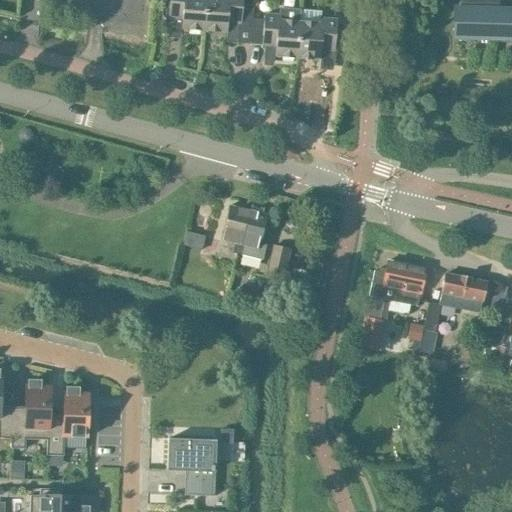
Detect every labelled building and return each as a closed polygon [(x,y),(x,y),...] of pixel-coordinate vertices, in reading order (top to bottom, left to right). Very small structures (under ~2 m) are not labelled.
[(169,0),(169,2),(164,3),(165,18),(168,18),(181,19),(180,29),(203,31),(205,0),(169,0)] [(250,45),(253,6),(241,5),(241,0),(205,0),(203,31),(226,33),(226,23),(238,24),(236,44),(250,45)] [(300,18),(300,11),(280,10),(279,16),(264,15),(263,20),(252,19),(253,6),(250,45),(275,47),(274,57),(296,59),(300,18)] [(511,39),(511,10),(454,11),(454,39),(511,39)] [(300,18),(296,59),(319,60),(320,50),(333,52),(333,51),(336,52),(340,36),(335,35),(336,21),(320,19),(319,25),(300,23),(300,18)] [(234,253),(246,211),(228,206),(220,240),(234,243),(232,253),(234,253)] [(246,211),(234,253),(240,255),(261,261),(265,245),(259,244),(266,216),(246,211)] [(204,237),(186,232),(182,246),(200,250),(204,237)] [(283,273),(288,251),(271,247),(266,269),(283,273)] [(368,297),(364,316),(378,319),(382,300),(417,307),(418,301),(424,269),(387,261),(384,273),(373,271),(368,297)] [(478,314),(485,282),(445,274),(440,294),(438,306),(439,306),(478,314)] [(438,306),(428,304),(423,328),(433,330),(439,306),(438,306)] [(413,316),(408,339),(418,341),(424,316),(417,314),(413,316)] [(364,318),(358,347),(376,350),(382,322),(364,318)] [(490,329),(488,338),(491,342),(501,344),(504,328),(494,326),(490,329)] [(424,330),(421,346),(433,348),(436,333),(424,330)] [(10,449),(12,408),(0,407),(0,386),(0,375),(0,374),(0,438),(10,439),(10,449)] [(48,386),(38,385),(39,382),(28,382),(28,385),(25,385),(24,408),(12,408),(10,449),(24,449),(24,440),(45,440),(45,456),(46,456),(48,386)] [(46,456),(62,457),(63,437),(86,438),(87,393),(77,393),(77,390),(66,389),(66,392),(63,392),(62,415),(48,415),(49,386),(48,386),(46,456)] [(214,443),(214,441),(167,439),(166,441),(168,441),(167,470),(187,471),(186,488),(186,495),(183,494),(183,496),(213,497),(213,495),(211,495),(212,483),(212,468),(213,443),(214,443)] [(10,465),(9,480),(21,480),(22,466),(10,465)] [(86,511),(87,508),(84,508),(84,498),(60,497),(60,490),(39,489),(39,496),(29,496),(28,511),(86,511)]
